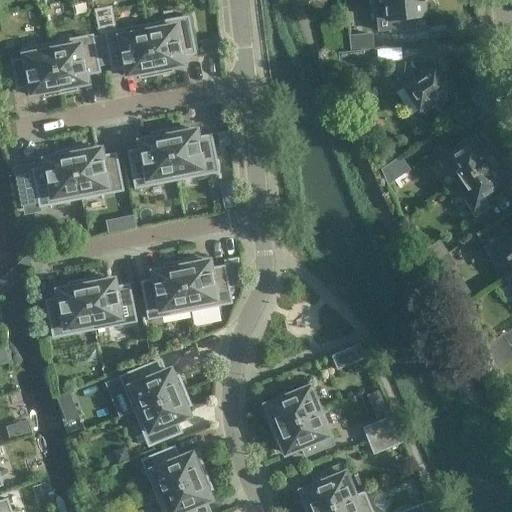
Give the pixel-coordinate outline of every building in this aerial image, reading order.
[(375,0),(378,28),(390,27),(390,29),(414,26),(414,14),(425,13),(425,10),(431,9),(432,8),(433,7),(434,4),(434,2),(432,0),(375,0)] [(147,24),(157,74),(174,71),(173,65),(184,63),(182,56),(196,53),(188,15),(147,24)] [(157,74),(147,24),(105,32),(112,69),(126,67),(128,74),(138,72),(140,78),(157,74)] [(350,50),(373,47),(371,33),(348,36),(350,50)] [(51,42),(61,93),(78,90),(77,84),(88,82),(87,74),(100,72),(93,34),(51,42)] [(51,42),(9,51),(17,88),(30,86),(32,93),(43,91),(44,97),(61,93),(51,42)] [(366,63),(365,49),(340,51),(341,65),(366,63)] [(442,113),(459,101),(452,90),(453,90),(451,87),(455,84),(447,73),(444,75),(436,63),(415,78),(404,61),(387,73),(398,89),(404,85),(420,110),(422,109),(424,113),(437,105),(442,113)] [(185,125),(167,129),(177,180),(219,171),(212,134),(198,137),(197,129),(186,131),(185,125)] [(177,180),(167,129),(150,132),(151,138),(140,140),(142,147),(128,150),(135,188),(177,180)] [(460,181),(499,156),(489,140),(486,142),(480,133),(452,151),(446,142),(434,150),(448,172),(452,170),(460,181)] [(89,144),(72,147),(81,198),(123,190),(116,152),(103,155),(101,147),(90,150),(89,144)] [(81,198),(72,147),(54,151),(55,156),(44,158),(46,166),(32,169),(40,206),(81,198)] [(476,219),(491,209),(485,200),(511,182),(511,181),(506,172),(509,171),(499,156),(460,181),(467,192),(463,194),(472,208),(470,210),(476,219)] [(383,170),(390,186),(411,172),(402,158),(383,170)] [(511,239),(511,240),(506,232),(484,247),(495,265),(502,266),(506,263),(511,260),(511,261),(511,239)] [(431,265),(450,252),(442,239),(423,251),(431,265)] [(450,252),(431,265),(438,277),(458,264),(450,252)] [(198,256),(181,259),(191,310),(232,302),(225,265),(212,267),(210,259),(199,262),(198,256)] [(191,310),(181,259),(164,263),(165,268),(154,270),(155,278),(142,281),(149,318),(191,310)] [(102,274),(85,278),(95,329),(137,320),(130,283),(116,285),(115,278),(104,280),(102,274)] [(95,329),(85,278),(68,281),(69,287),(58,289),(59,296),(46,299),(53,337),(95,329)] [(492,357),(511,344),(504,333),(485,346),(492,357)] [(332,355),(338,368),(366,357),(360,343),(332,355)] [(511,344),(492,357),(500,369),(511,361),(511,344)] [(134,410),(185,390),(179,374),(175,376),(171,368),(149,377),(144,365),(120,375),(134,410)] [(272,430),(321,410),(311,385),(266,404),(270,412),(265,414),(272,430)] [(185,390),(134,410),(149,446),(173,436),(168,424),(190,415),(187,407),(192,405),(185,390)] [(321,410),(272,430),(278,446),(282,444),(286,452),(331,434),(321,410)] [(392,416),(383,419),(364,427),(369,440),(383,434),(397,429),(392,416)] [(397,429),(383,434),(369,440),(374,453),(402,442),(397,429)] [(156,494),(207,473),(201,458),(196,460),(193,452),(170,461),(166,449),(141,459),(156,494)] [(305,511),(316,511),(365,492),(365,491),(356,495),(346,471),(302,490),(305,498),(301,500),(305,511)] [(213,489),(207,473),(156,494),(163,511),(191,511),(190,508),(212,498),(209,490),(213,489)] [(373,511),(365,492),(316,511),(373,511)] [(0,511),(12,511),(8,498),(0,500),(0,511)] [(433,511),(428,501),(401,511),(433,511)]
